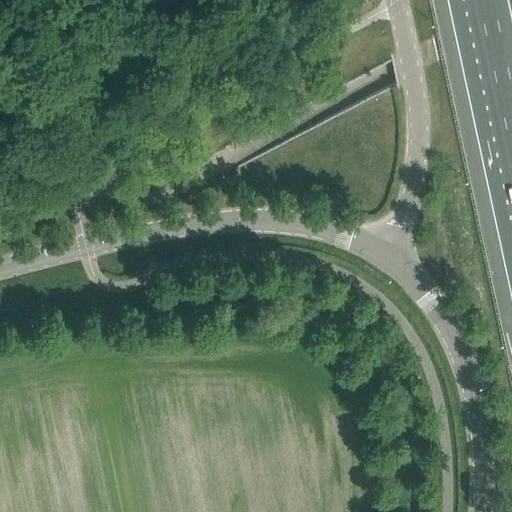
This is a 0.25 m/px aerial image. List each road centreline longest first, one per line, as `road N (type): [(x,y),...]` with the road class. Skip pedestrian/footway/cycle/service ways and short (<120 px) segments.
road 1 (tertiary): [(0,270),(133,233),(228,221),(313,225),(387,258)]
road 2 (tertiary): [(483,511),(467,367),(433,301),(387,258)]
road 3 (tertiary): [(387,258),(412,198),(417,160),(395,0)]
road 4 (motorway): [(485,0),(511,124)]
